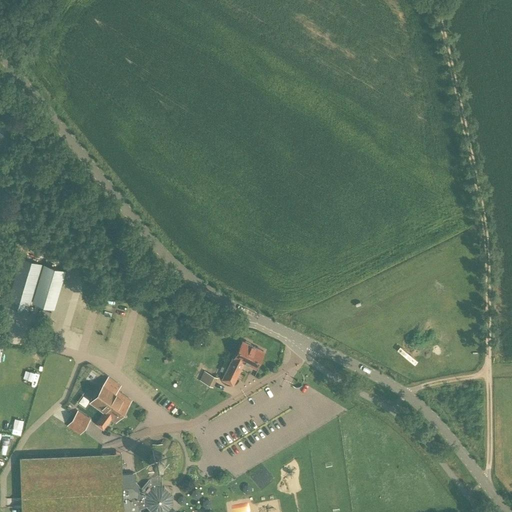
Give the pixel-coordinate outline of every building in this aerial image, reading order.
[(40,261),(20,255),(6,303),(26,309),(40,261)] [(43,261),(32,299),(54,305),(65,267),(43,261)] [(51,312),(39,308),(37,316),(36,320),(48,323),(48,322),(51,312)] [(242,341),(234,356),(233,355),(224,374),(235,380),(244,362),(255,368),(264,351),(242,341)] [(204,371),(199,380),(213,387),(218,377),(204,371)] [(108,377),(94,396),(120,415),(131,400),(117,390),(120,385),(108,377)] [(120,415),(94,396),(89,403),(103,413),(96,424),(103,429),(111,418),(115,421),(120,415)] [(78,410),(67,426),(80,435),(91,419),(78,410)] [(25,425),(25,415),(12,415),(12,425),(25,425)] [(164,455),(163,453),(161,453),(158,452),(156,452),(154,453),(152,454),(150,456),(150,459),(150,464),(151,465),(152,467),(154,468),(156,469),(158,469),(160,469),(163,467),(165,466),(166,463),(166,460),(166,457),(164,455)] [(138,511),(139,509),(138,509),(138,491),(141,488),(135,482),(135,473),(134,473),(122,473),(121,453),(19,456),(21,498),(21,507),(21,511),(138,511)] [(153,475),(138,491),(138,509),(139,509),(146,506),(152,511),(165,511),(173,505),(172,494),(164,486),(162,486),(162,475),(153,475)]
